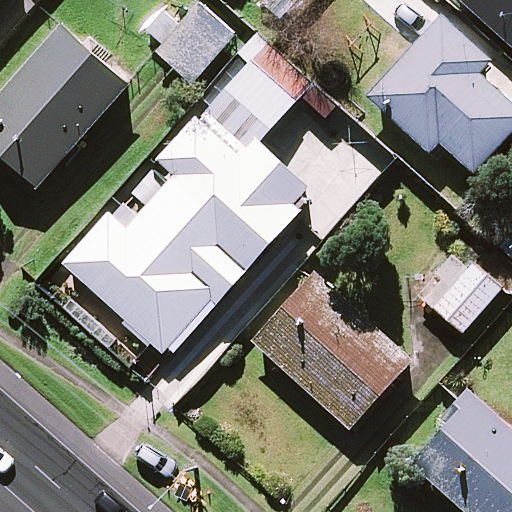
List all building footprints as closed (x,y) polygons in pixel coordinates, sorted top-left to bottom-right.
[(511,0),(453,0),(511,54),(511,0)] [(182,29),(164,14),(145,36),(162,51),(159,55),(193,85),(236,36),(201,6),(182,29)] [(492,68),(431,15),(359,99),(437,166),(449,152),(482,180),(511,145),(511,112),(478,84),(492,68)] [(129,88),(64,30),(0,102),(0,155),(39,190),(129,88)] [(299,107),(249,61),(158,160),(177,178),(167,189),(148,172),(130,191),(108,213),(63,262),(163,354),(214,299),(220,304),(299,218),(322,239),(381,174),(328,125),(339,113),(315,90),(299,107)] [(501,292),(457,252),(418,295),(462,334),(501,292)] [(411,363),(316,276),(255,343),(350,430),(411,363)] [(511,511),(511,433),(472,397),(411,463),(464,511),(511,511)]
